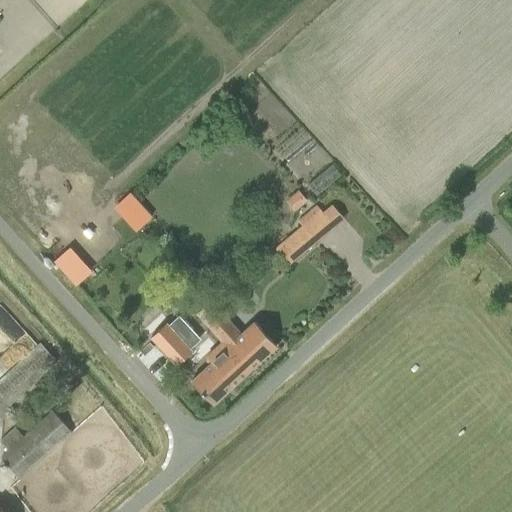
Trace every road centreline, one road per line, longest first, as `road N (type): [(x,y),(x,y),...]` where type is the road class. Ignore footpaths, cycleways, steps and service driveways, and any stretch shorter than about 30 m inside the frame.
road 1 (unclassified): [(198,446),(511,164)]
road 2 (unclassified): [(198,446),(0,228)]
